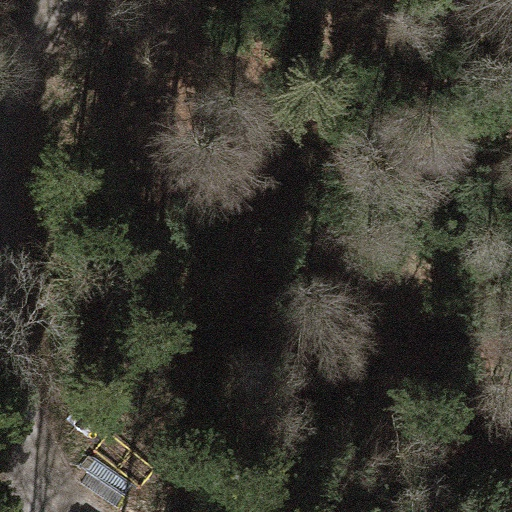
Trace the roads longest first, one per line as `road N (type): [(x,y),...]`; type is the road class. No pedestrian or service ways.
road 1 (track): [(0,207),(38,372),(38,511)]
road 2 (track): [(59,0),(30,17),(0,105)]
